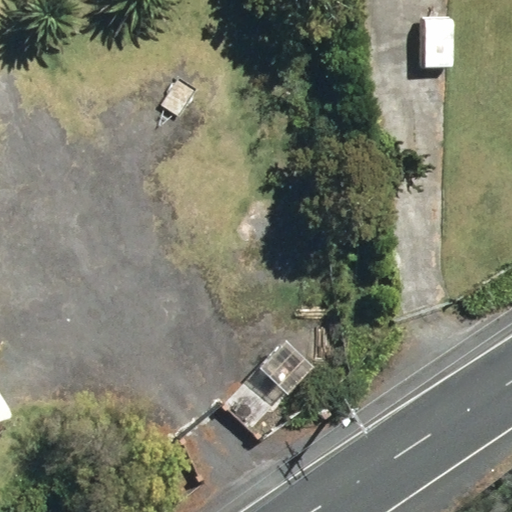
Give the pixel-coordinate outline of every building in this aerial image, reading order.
[(291,187),(265,30),(228,36),(253,194),(291,187)] [(0,131),(29,117),(0,59),(0,131)] [(0,211),(42,187),(17,144),(0,153),(0,211)] [(0,235),(0,309),(89,263),(59,205),(0,235)] [(214,230),(231,340),(299,329),(282,219),(214,230)]
